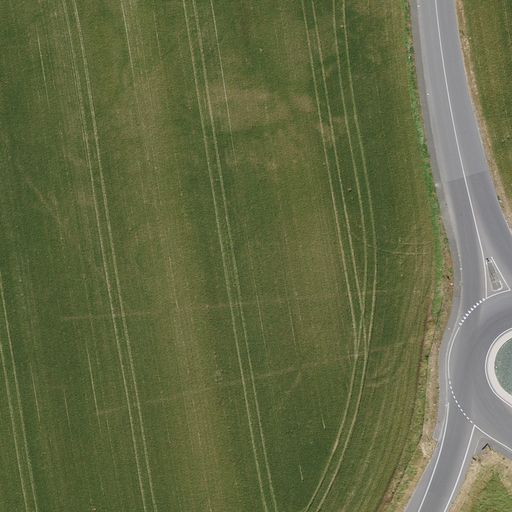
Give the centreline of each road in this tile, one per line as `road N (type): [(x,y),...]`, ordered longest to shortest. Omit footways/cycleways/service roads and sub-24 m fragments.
road 1 (tertiary): [(435,0),(470,201),(505,310)]
road 2 (motorway): [(467,375),(429,511)]
